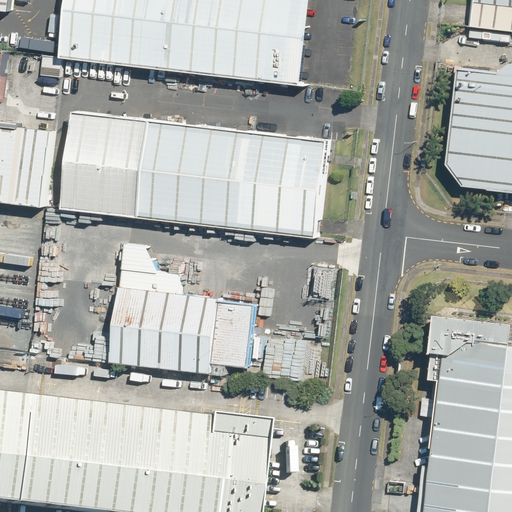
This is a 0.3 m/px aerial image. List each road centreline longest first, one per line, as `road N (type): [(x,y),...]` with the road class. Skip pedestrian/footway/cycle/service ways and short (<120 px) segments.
road 1 (unknown): [(85,79),(397,107)]
road 2 (unclassified): [(351,511),(382,233)]
road 3 (unclassified): [(382,233),(410,0)]
road 4 (unknown): [(353,495),(286,482),(289,402)]
road 5 (unclassified): [(382,233),(511,247)]
